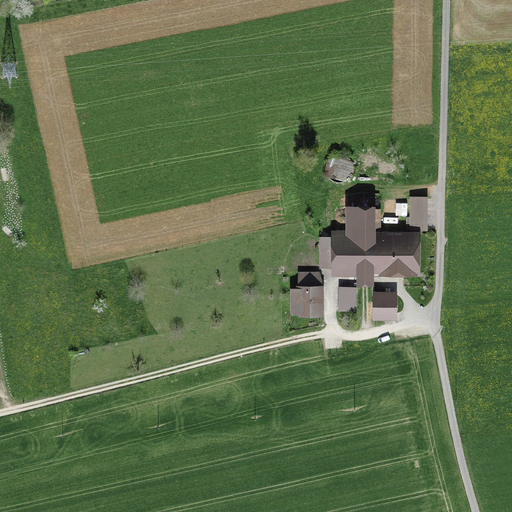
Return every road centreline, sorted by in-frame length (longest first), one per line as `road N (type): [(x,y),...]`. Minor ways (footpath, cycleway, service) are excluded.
road 1 (track): [(0,416),(267,345),(370,334),(436,313)]
road 2 (track): [(436,313),(446,0)]
road 3 (track): [(475,511),(436,313)]
